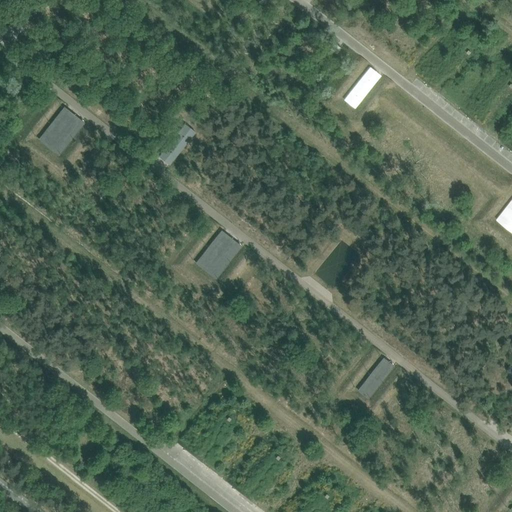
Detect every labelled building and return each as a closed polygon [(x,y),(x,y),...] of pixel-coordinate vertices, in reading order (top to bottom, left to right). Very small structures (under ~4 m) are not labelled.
[(38,8),(28,0),(3,33),(11,41),(38,8)] [(341,48),(335,44),(331,49),(336,54),(341,48)] [(381,76),(370,67),(344,99),(355,109),(381,76)] [(37,139),(59,156),(85,123),(64,106),(37,139)] [(196,132),(185,123),(159,156),(170,165),(196,132)] [(511,199),(496,219),(511,231),(511,199)] [(242,246),(221,230),(195,262),(217,278),(242,246)] [(383,357),(357,390),(368,399),(394,366),(383,357)]
